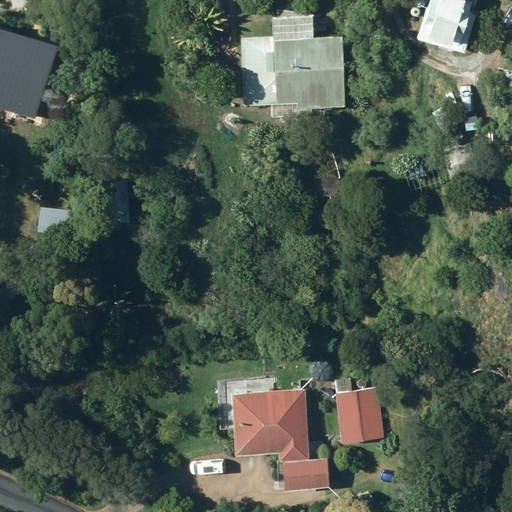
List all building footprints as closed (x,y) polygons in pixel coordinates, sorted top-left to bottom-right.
[(471,1),(466,0),(434,0),(421,40),(440,47),(441,45),(467,54),(478,21),(480,22),(484,8),(470,4),(471,1)] [(348,100),(345,37),(317,39),(315,17),(277,18),(278,38),(245,39),(247,107),(302,104),(302,111),(328,110),(328,101),(348,100)] [(446,153),(455,182),(481,173),(471,144),(446,153)] [(425,162),(405,168),(409,181),(429,175),(425,162)] [(131,222),(130,181),(104,181),(105,223),(131,222)] [(338,380),(345,444),(384,440),(379,390),(354,393),(353,379),(338,380)] [(308,390),(237,395),(241,458),(283,455),(284,464),(287,463),(289,492),(332,489),(330,459),(312,461),(308,390)] [(377,511),(372,496),(358,500),(361,511),(377,511)]
